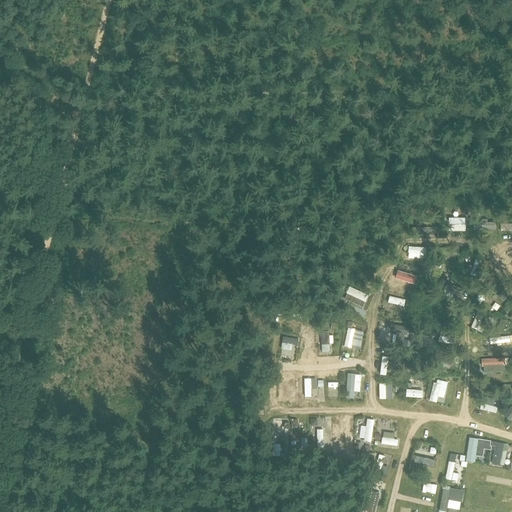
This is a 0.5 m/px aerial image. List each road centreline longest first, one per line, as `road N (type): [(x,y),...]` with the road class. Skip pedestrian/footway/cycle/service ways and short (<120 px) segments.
road 1 (track): [(4,403),(272,433),(302,412),(372,407)]
road 2 (track): [(4,403),(80,117)]
road 3 (unknown): [(283,426),(282,375),(289,368),(371,362)]
road 4 (track): [(80,117),(111,0)]
